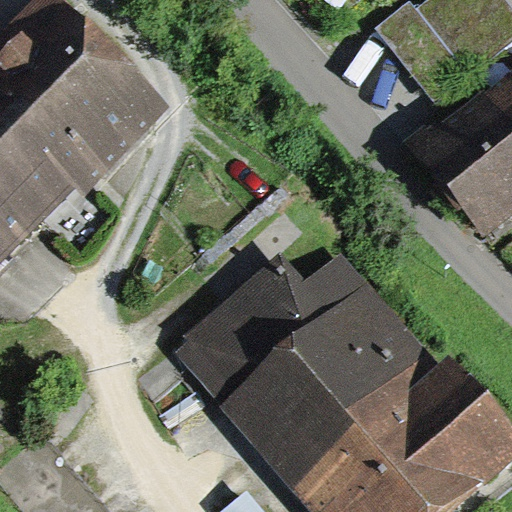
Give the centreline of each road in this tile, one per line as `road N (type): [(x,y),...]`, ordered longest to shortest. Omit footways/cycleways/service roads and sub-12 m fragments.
road 1 (residential): [(246,0),(448,239),(511,297)]
road 2 (residential): [(186,511),(98,358)]
